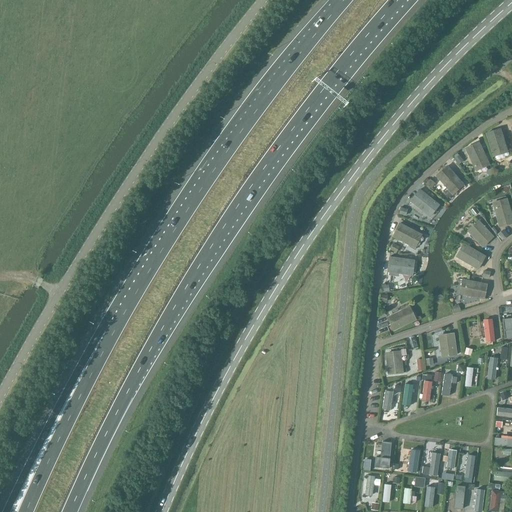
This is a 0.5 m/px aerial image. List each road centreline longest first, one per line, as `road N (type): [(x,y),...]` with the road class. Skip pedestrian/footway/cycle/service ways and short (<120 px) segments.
road 1 (secondary): [(161,511),(224,377),(312,232),(415,99),(511,3)]
road 2 (motorway): [(69,511),(196,271),(263,170),(400,0)]
road 3 (tertiary): [(0,402),(147,154),(263,0)]
road 4 (motorway): [(165,237),(68,389),(7,511)]
road 5 (motorway): [(165,237),(25,511)]
road 6 (motorway): [(344,0),(165,237)]
